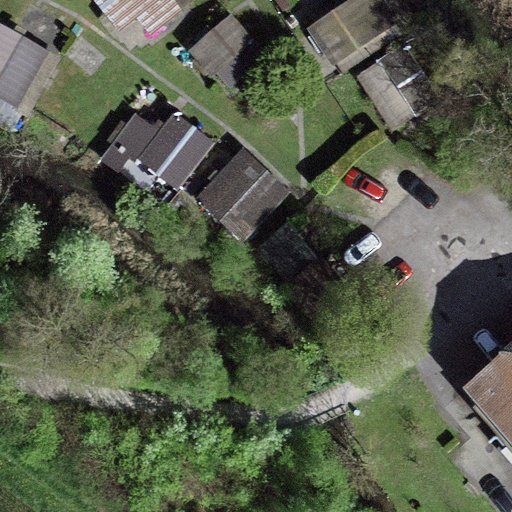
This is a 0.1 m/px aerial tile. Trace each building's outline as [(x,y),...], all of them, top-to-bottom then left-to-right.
[(167,0),(101,0),(121,24),(137,11),(152,29),(176,10),(167,0)] [(352,0),(309,27),(331,62),(393,23),(378,0),(352,0)] [(265,54),(231,16),(194,49),(228,86),(265,54)] [(41,51),(0,29),(0,110),(7,114),(41,51)] [(403,51),(364,75),(395,125),(434,101),(403,51)] [(212,142),(175,114),(140,160),(177,188),(212,142)] [(135,117),(104,159),(124,174),(156,132),(135,117)] [(183,194),(196,204),(236,153),(223,143),(183,194)] [(200,199),(240,238),(284,194),(244,155),(200,199)] [(283,277),(314,253),(290,223),(260,246),(283,277)] [(321,261),(302,278),(344,327),(363,311),(321,261)] [(511,361),(481,389),(489,398),(477,408),(498,433),(494,437),(511,458),(511,361)]
